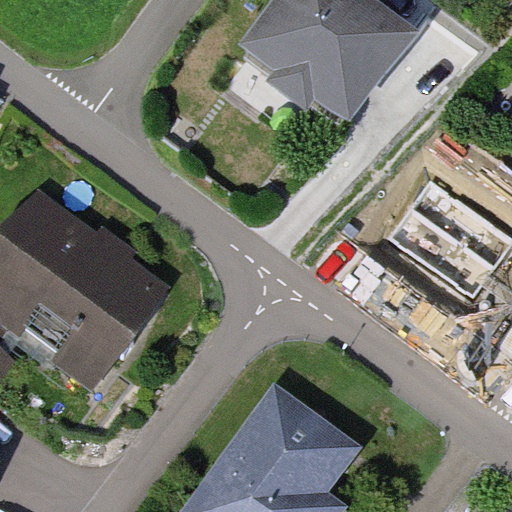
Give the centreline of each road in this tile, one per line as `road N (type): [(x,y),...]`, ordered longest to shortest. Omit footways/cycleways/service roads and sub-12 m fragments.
road 1 (residential): [(0,72),(257,263),(276,292)]
road 2 (residential): [(276,292),(313,304),(511,453)]
road 3 (residential): [(276,292),(111,511)]
